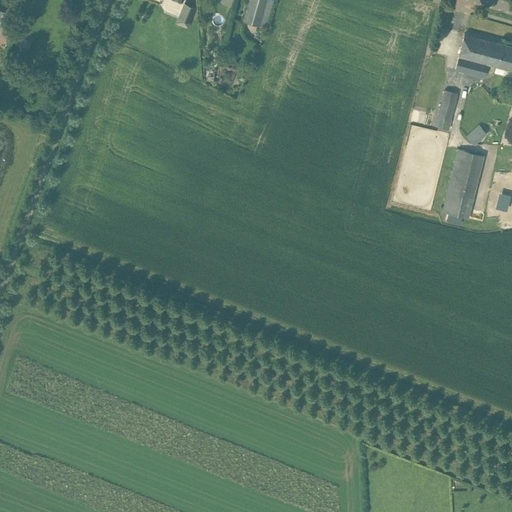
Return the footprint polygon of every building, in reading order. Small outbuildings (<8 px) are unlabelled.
[(265,0),(248,0),(243,20),(259,25),(265,0)] [(180,12),(178,17),(190,21),(192,16),(180,12)] [(511,45),(464,33),(462,43),(458,55),(455,69),(484,77),(488,63),(511,69),(511,45)] [(444,89),(437,118),(440,118),(438,127),(449,130),(458,93),(444,89)] [(479,125),(467,136),(475,145),(487,134),(479,125)] [(458,148),(442,211),(452,214),(468,218),(468,217),(473,197),(459,193),(469,151),(458,148)]
